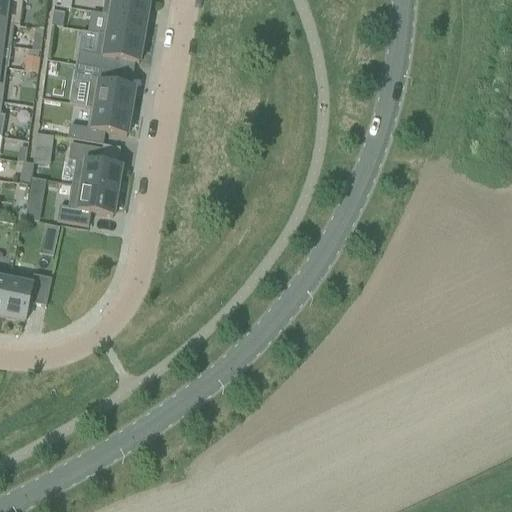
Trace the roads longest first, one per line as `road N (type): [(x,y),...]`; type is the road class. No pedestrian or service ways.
road 1 (tertiary): [(403,0),(375,149),(335,235),(280,314),(190,399),(1,511)]
road 2 (residential): [(186,0),(138,281),(114,322),(75,347),(34,364),(0,361)]
